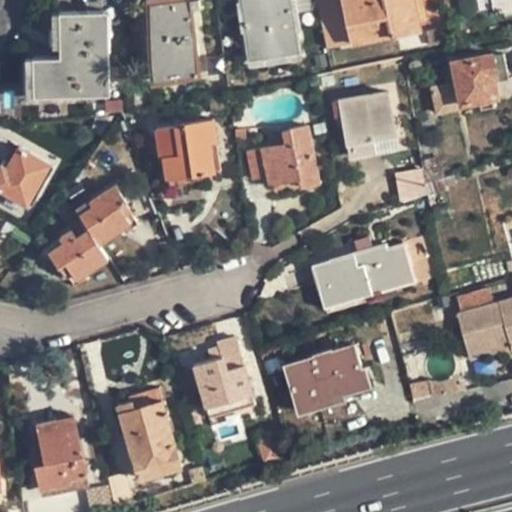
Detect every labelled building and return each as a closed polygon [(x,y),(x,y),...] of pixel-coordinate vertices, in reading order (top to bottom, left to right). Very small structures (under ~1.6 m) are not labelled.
[(191,0),(151,0),(155,79),(200,71),(191,0)] [(242,0),(243,0),(240,1),(245,29),(247,30),(251,57),(300,49),(296,23),(299,21),(295,0),(242,0)] [(319,0),(329,44),(422,26),(416,0),(319,0)] [(511,0),(491,0),(493,9),(498,9),(498,10),(501,13),(505,13),(505,16),(511,14),(511,0)] [(108,90),(107,10),(62,11),(62,54),(36,55),(37,92),(108,90)] [(431,42),(450,38),(447,26),(429,29),(431,42)] [(468,100),(503,94),(499,75),(503,74),(498,51),(459,59),(468,100)] [(390,90),(343,98),(353,153),(377,149),(375,137),(397,132),(390,90)] [(108,111),(125,108),(124,99),(108,101),(108,111)] [(93,130),(104,132),(113,117),(96,117),(93,130)] [(216,117),(178,123),(182,153),(167,156),(170,174),(216,167),(212,138),(219,136),(216,117)] [(119,143),(133,138),(128,122),(114,128),(119,143)] [(310,123),(278,130),(280,143),(249,149),(255,178),(268,175),(270,182),(300,176),(302,185),(322,181),(310,123)] [(4,164),(0,171),(0,186),(28,203),(51,162),(22,145),(10,166),(4,164)] [(442,147),(423,150),(429,181),(448,175),(442,147)] [(118,181),(78,206),(91,226),(100,241),(131,220),(122,203),(128,198),(118,181)] [(79,277),(111,257),(100,241),(91,226),(78,234),(74,227),(62,234),(64,239),(51,249),(61,265),(69,261),(79,277)] [(396,270),(412,264),(406,243),(392,247),(389,242),(317,262),(328,303),(399,282),(396,270)] [(415,278),(412,264),(396,270),(399,282),(415,278)] [(511,337),(511,296),(462,309),(475,356),(493,351),(490,343),(511,337)] [(256,399),(237,336),(223,340),(227,354),(196,363),(211,413),(256,399)] [(493,351),(511,345),(511,337),(490,343),(493,351)] [(318,352),(317,353),(291,362),(304,408),(348,395),(347,391),(374,383),(369,366),(365,366),(358,341),(336,348),(335,347),(318,352)] [(134,393),(135,397),(138,404),(164,397),(161,386),(134,393)] [(138,404),(135,397),(120,401),(141,473),(182,461),(164,397),(138,404)] [(39,422),(45,452),(47,459),(38,461),(44,484),(73,477),(72,474),(88,471),(76,415),(39,422)] [(266,444),(268,455),(283,450),(280,440),(266,444)] [(36,454),(38,461),(47,459),(45,452),(36,454)] [(191,466),(194,478),(208,474),(205,462),(191,466)] [(126,471),(110,475),(117,503),(133,498),(126,471)]
